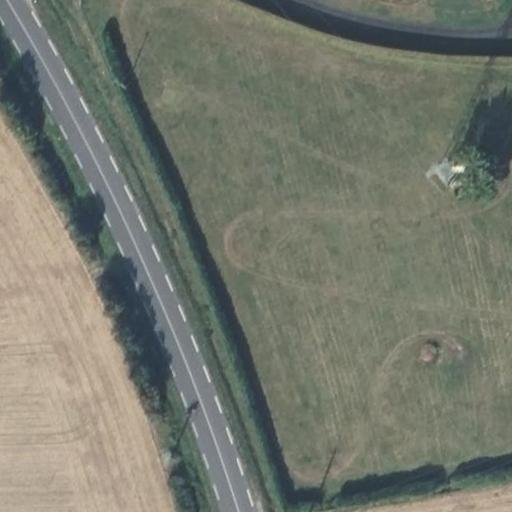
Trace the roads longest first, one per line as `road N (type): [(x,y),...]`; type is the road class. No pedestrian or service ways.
road 1 (secondary): [(5,0),(101,171),(208,420),(237,511)]
road 2 (unknown): [(291,0),(417,34),(511,29)]
